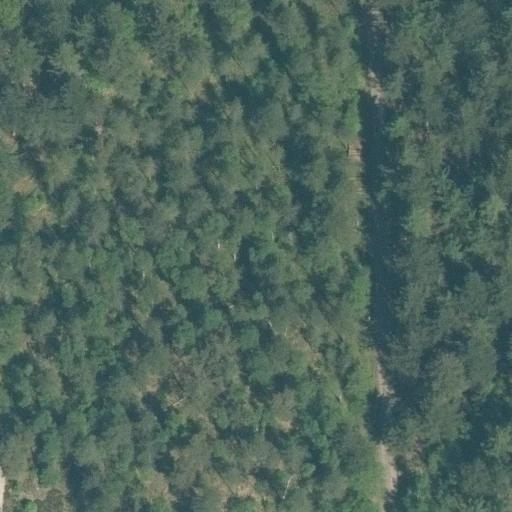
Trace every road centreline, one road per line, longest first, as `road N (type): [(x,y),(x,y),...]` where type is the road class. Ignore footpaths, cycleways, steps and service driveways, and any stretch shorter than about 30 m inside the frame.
road 1 (track): [(385,511),(369,0)]
road 2 (unknown): [(0,221),(88,122),(214,53),(279,0)]
road 3 (track): [(396,511),(511,328)]
